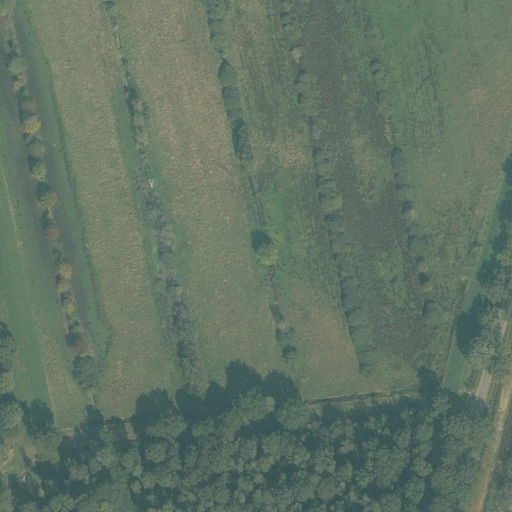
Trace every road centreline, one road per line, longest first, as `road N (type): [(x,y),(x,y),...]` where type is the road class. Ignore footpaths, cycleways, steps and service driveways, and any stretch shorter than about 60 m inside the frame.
road 1 (track): [(1,449),(482,402)]
road 2 (unclassified): [(457,511),(511,300)]
